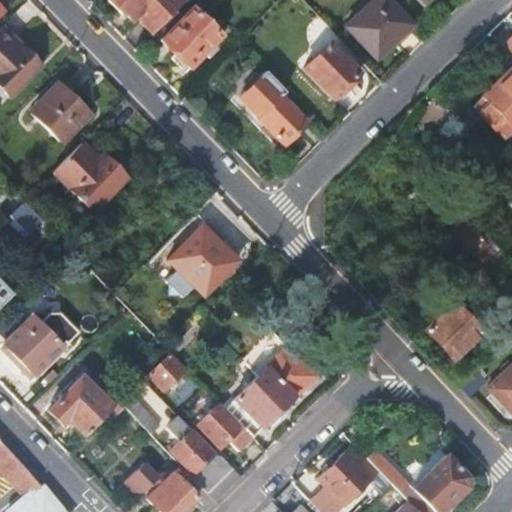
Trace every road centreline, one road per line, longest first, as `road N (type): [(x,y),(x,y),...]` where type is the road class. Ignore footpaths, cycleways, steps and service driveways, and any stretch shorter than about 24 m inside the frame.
road 1 (residential): [(268,223),(495,0)]
road 2 (unclassified): [(54,0),(268,223)]
road 3 (unclassified): [(231,511),(394,353)]
road 4 (unclassified): [(268,223),(394,353)]
road 5 (unclassified): [(394,353),(511,479)]
road 6 (unclassified): [(90,511),(0,417)]
